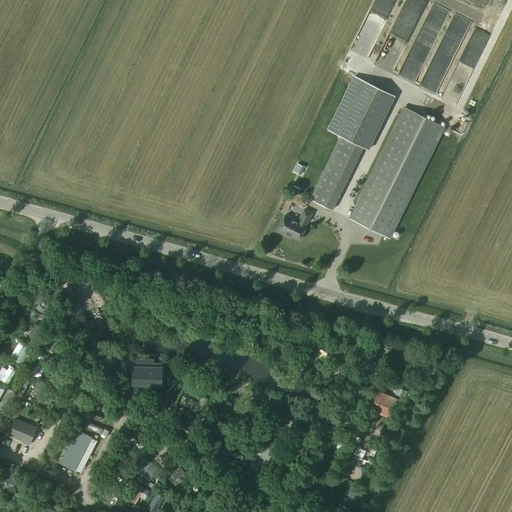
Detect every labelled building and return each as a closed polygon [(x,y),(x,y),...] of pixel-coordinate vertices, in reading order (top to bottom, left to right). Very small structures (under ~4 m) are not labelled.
[(405,0),(403,6),(422,13),(427,0),(405,0)] [(430,10),(443,15),(445,9),(432,4),(430,10)] [(464,91),(493,22),(481,17),(445,101),(449,93),(454,95),(457,88),(464,91)] [(356,76),(329,129),(369,149),(396,96),(356,76)] [(446,126),(406,107),(351,218),(391,238),(446,126)] [(293,172),(301,175),(304,167),(297,163),(293,172)] [(320,181),(311,199),(333,210),(342,191),(320,181)] [(278,231),(286,235),(287,233),(300,239),(307,225),(313,213),(305,209),(302,215),(304,216),(301,222),(286,214),(278,231)] [(47,293),(43,291),(39,293),(36,295),(35,298),(37,300),(40,304),(39,309),(47,312),(51,305),(50,300),(46,296),(47,293)] [(23,313),(31,297),(24,293),(15,310),(23,313)] [(38,338),(24,330),(21,335),(35,343),(38,338)] [(18,341),(9,358),(23,365),(32,348),(18,341)] [(36,377),(45,357),(40,355),(30,374),(36,377)] [(365,369),(380,374),(384,363),(369,358),(365,369)] [(0,368),(0,379),(8,384),(16,371),(3,364),(0,368)] [(389,378),(404,383),(408,371),(393,366),(389,378)] [(162,368),(132,367),(132,378),(138,378),(138,384),(161,385),(162,368)] [(36,427),(15,418),(8,434),(23,440),(22,441),(29,444),(36,427)] [(77,430),(61,462),(74,469),(91,437),(77,430)] [(139,465),(147,470),(156,457),(148,451),(139,465)] [(134,486),(128,498),(134,501),(140,489),(148,494),(150,490),(138,483),(136,487),(134,486)] [(150,511),(151,511),(160,496),(154,493),(144,508),(150,511)] [(56,507),(46,502),(41,511),(42,511),(56,511),(55,511),(56,507)]
